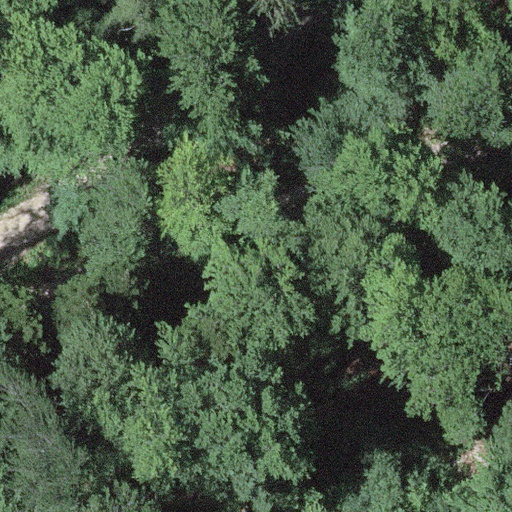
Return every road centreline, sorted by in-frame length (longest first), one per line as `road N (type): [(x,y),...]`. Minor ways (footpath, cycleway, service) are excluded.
road 1 (track): [(511,122),(148,242),(0,313)]
road 2 (track): [(327,0),(0,252)]
